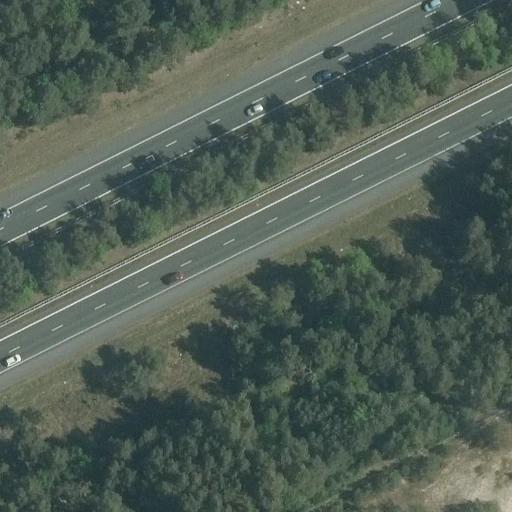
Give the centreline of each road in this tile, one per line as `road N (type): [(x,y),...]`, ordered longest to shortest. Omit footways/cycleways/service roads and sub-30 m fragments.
road 1 (motorway): [(0,364),(511,107)]
road 2 (motorway): [(449,0),(0,225)]
